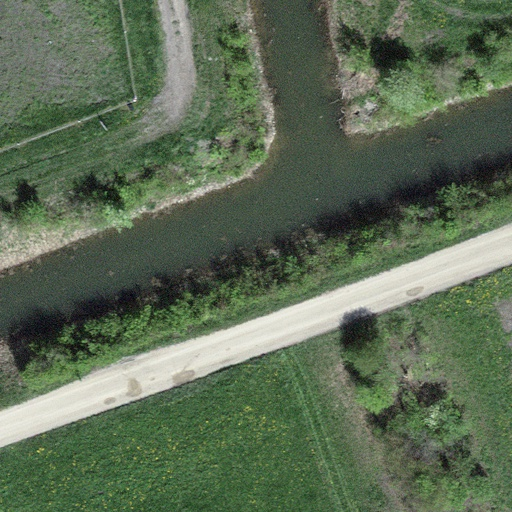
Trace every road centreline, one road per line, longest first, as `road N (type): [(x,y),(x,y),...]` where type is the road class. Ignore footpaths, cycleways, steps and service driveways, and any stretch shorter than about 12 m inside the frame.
road 1 (track): [(511,245),(0,430)]
road 2 (track): [(168,0),(191,115),(0,185)]
